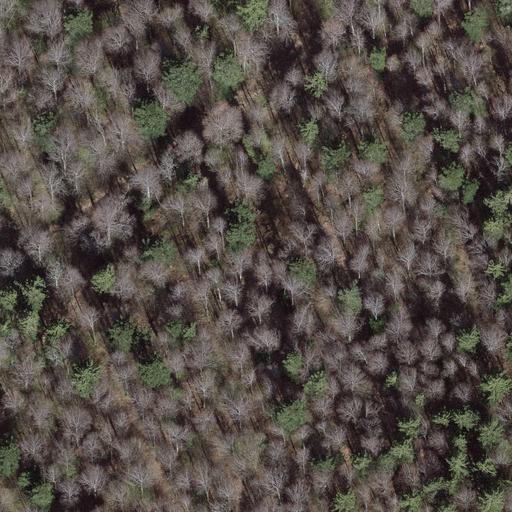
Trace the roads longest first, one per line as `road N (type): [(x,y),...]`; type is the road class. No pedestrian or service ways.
road 1 (track): [(0,426),(93,285),(272,117),(338,18)]
road 2 (track): [(0,271),(360,0)]
